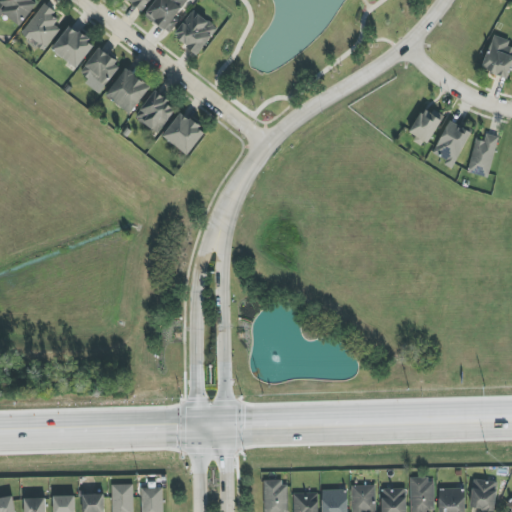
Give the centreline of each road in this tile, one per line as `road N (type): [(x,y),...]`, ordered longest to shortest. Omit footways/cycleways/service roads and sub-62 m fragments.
road 1 (tertiary): [(0,423),(511,414)]
road 2 (tertiary): [(439,0),(398,52),(261,143),(213,221)]
road 3 (residential): [(78,0),(261,143)]
road 4 (tertiary): [(213,221),(197,254),(195,420)]
road 5 (tertiary): [(223,420),(221,247),(213,221)]
road 6 (residential): [(511,111),(458,91),(404,47)]
